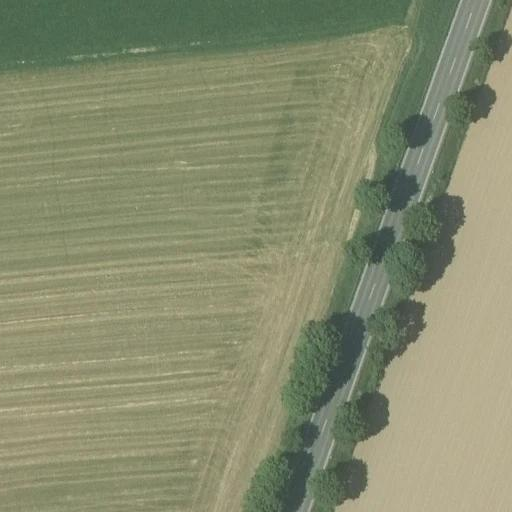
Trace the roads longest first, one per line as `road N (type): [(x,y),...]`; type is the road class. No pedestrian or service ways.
road 1 (primary): [(477,0),(294,511)]
road 2 (track): [(427,0),(355,209)]
